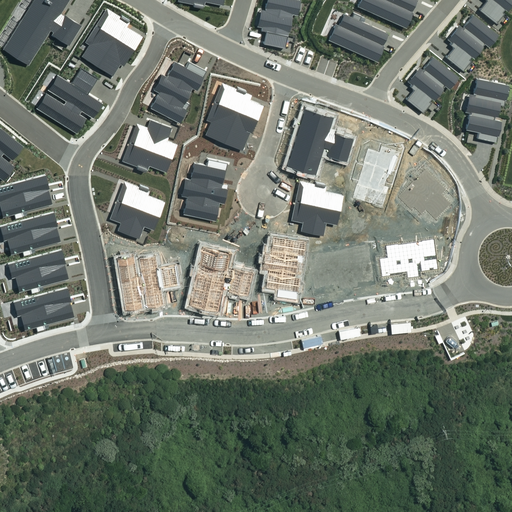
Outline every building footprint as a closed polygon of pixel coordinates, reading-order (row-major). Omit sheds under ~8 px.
[(361,0),(359,6),(409,28),(416,11),(414,10),(418,0),(361,0)] [(511,0),(487,0),(489,1),(482,11),(499,24),(511,6),(511,0)] [(337,24),(330,41),(379,62),(387,46),(384,45),(389,34),(360,22),(362,17),(356,15),(354,19),(345,16),(341,26),(337,24)] [(500,35),(476,16),(466,28),(461,25),(450,39),(455,43),(453,45),(456,47),(449,57),(466,70),(488,43),(492,46),(500,35)] [(459,78),(435,58),(425,71),(421,68),(410,82),(414,85),(413,88),(415,90),(408,99),(425,113),(447,85),(451,89),(459,78)] [(504,83),(473,77),(470,92),(464,91),(460,110),(466,111),(462,127),(475,130),(474,136),(494,140),(498,118),(491,116),(494,100),(500,101),(504,83)]
